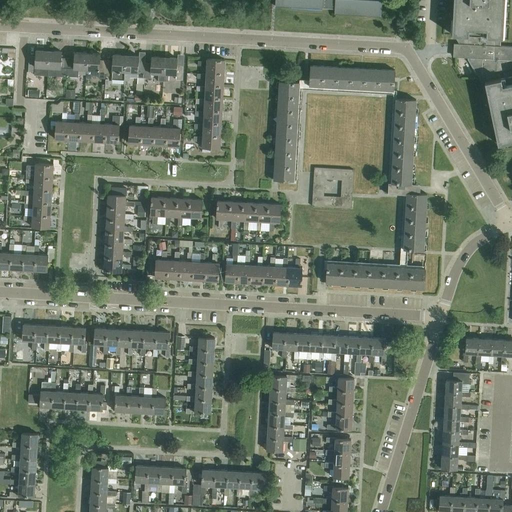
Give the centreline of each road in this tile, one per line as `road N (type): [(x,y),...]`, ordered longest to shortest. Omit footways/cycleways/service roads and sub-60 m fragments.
road 1 (residential): [(509,223),(411,55),(397,47),(0,26)]
road 2 (residential): [(441,317),(0,292)]
road 3 (residential): [(382,511),(441,317)]
road 4 (unknown): [(15,293),(10,422)]
road 5 (residential): [(441,317),(467,251),(509,223)]
